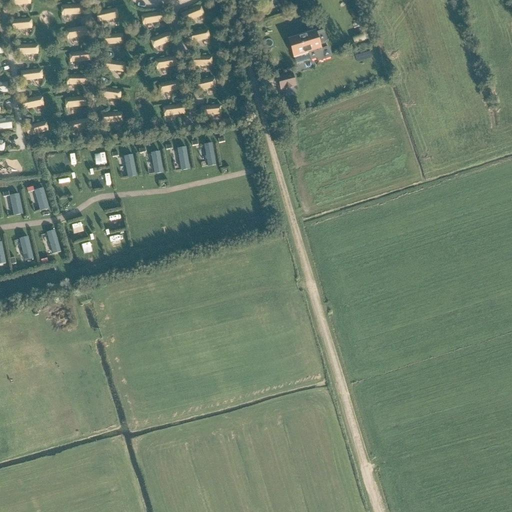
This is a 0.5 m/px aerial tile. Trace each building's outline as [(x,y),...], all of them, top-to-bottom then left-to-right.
[(31,6),(30,0),(9,0),(10,8),(31,6)] [(82,6),(61,7),(62,18),(83,16),(82,6)] [(200,6),(180,14),(183,24),(204,16),(200,6)] [(118,20),(116,10),(96,14),(98,24),(118,20)] [(163,23),(161,12),(141,15),(143,26),(163,23)] [(32,20),(11,22),(12,32),(32,30),(32,20)] [(87,28),(65,31),(67,41),(88,38),(87,28)] [(209,40),(207,30),(186,34),(188,44),(209,40)] [(315,32),(288,40),(294,58),(308,54),(310,61),(316,59),(317,62),(331,58),(329,50),(327,49),(321,50),(320,46),(325,44),(327,42),(323,31),(316,34),(315,32)] [(169,32),(150,40),(153,49),(173,41),(169,32)] [(122,46),(122,35),(101,37),(102,47),(122,46)] [(38,56),(38,45),(17,46),(17,57),(28,56),(38,56)] [(90,53),(69,54),(70,65),(91,63),(90,53)] [(211,67),(211,56),(190,57),(191,67),(211,67)] [(175,57),(154,60),(156,70),(176,67),(175,57)] [(125,64),(105,61),(104,72),(124,74),(125,64)] [(42,81),(41,70),(21,73),(22,83),(42,81)] [(281,91),(295,87),(292,74),(277,78),(281,91)] [(87,77),(68,76),(68,86),(87,87),(87,77)] [(216,90),(214,78),(193,82),(195,94),(216,90)] [(180,90),(178,80),(158,84),(160,94),(180,90)] [(0,95),(9,94),(7,83),(0,84),(0,95)] [(120,102),(121,91),(101,89),(99,99),(120,102)] [(43,108),(41,98),(21,101),(23,112),(43,108)] [(86,98),(65,100),(66,110),(87,108),(86,98)] [(183,105),(163,107),(164,117),(184,115),(183,105)] [(220,106),(199,108),(200,117),(221,115),(220,106)] [(122,114),(102,115),(103,126),(123,124),(122,114)] [(0,131),(12,130),(10,119),(0,120),(0,131)] [(89,120),(69,124),(71,134),(91,131),(89,120)] [(49,133),(45,123),(25,128),(28,139),(49,133)] [(176,172),(190,170),(187,148),(173,150),(176,172)] [(146,155),(148,165),(152,164),(155,176),(164,174),(159,152),(146,155)] [(124,180),(138,178),(133,155),(119,158),(124,180)] [(44,235),(50,257),(61,253),(55,231),(44,235)] [(19,262),(32,261),(30,238),(16,240),(19,262)]
